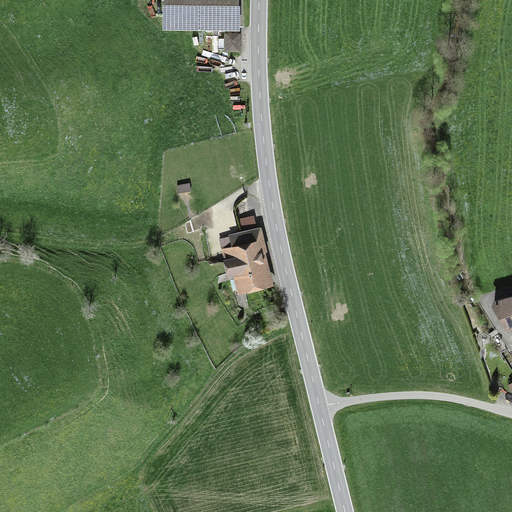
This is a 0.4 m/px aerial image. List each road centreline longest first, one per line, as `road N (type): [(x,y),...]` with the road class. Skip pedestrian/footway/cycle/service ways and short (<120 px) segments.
road 1 (secondary): [(259,0),(270,190),(318,405)]
road 2 (unclassified): [(318,405),(429,396),(511,413)]
road 3 (track): [(160,240),(89,249),(0,238)]
